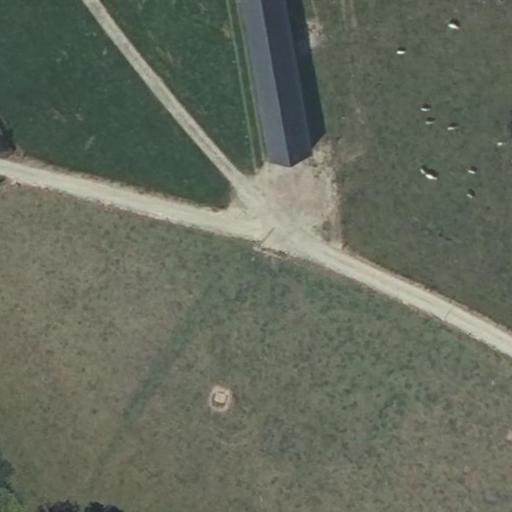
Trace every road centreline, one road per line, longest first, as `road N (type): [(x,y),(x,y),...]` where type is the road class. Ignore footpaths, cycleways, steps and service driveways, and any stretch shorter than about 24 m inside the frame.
road 1 (track): [(511,349),(302,248),(0,168)]
road 2 (track): [(302,248),(188,128),(87,0)]
